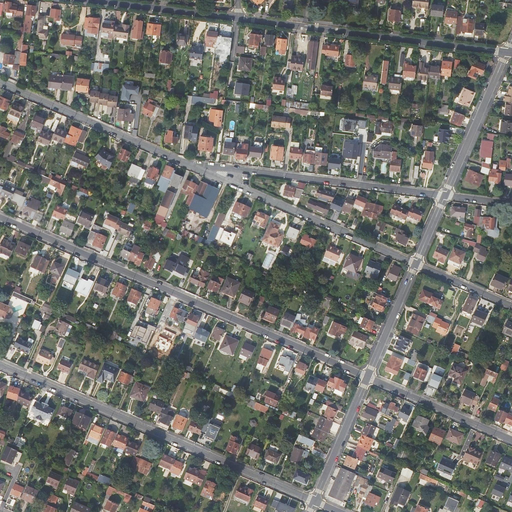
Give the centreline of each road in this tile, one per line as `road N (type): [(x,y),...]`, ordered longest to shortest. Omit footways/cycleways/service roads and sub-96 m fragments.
road 1 (residential): [(367,377),(0,216)]
road 2 (residential): [(0,363),(314,501)]
road 3 (residential): [(237,18),(506,52)]
road 4 (residential): [(206,171),(445,195)]
road 5 (residential): [(206,171),(415,264)]
road 6 (residential): [(0,82),(206,171)]
road 7 (residential): [(511,439),(367,377)]
road 8 (residential): [(506,52),(445,195)]
road 9 (residential): [(89,0),(237,18)]
road 10 (residential): [(367,377),(314,501)]
road 11 (residential): [(415,264),(367,377)]
